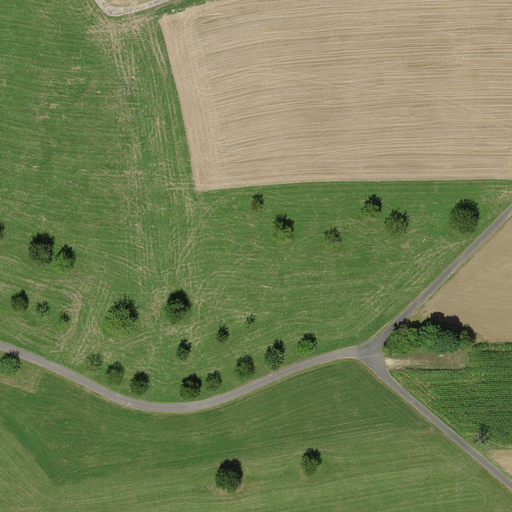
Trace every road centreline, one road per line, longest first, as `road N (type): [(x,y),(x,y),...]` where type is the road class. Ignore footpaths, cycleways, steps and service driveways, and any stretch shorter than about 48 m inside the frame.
road 1 (track): [(511,207),(373,350),(377,366),(511,485)]
road 2 (track): [(0,347),(147,405),(189,405),(306,362),(373,350)]
